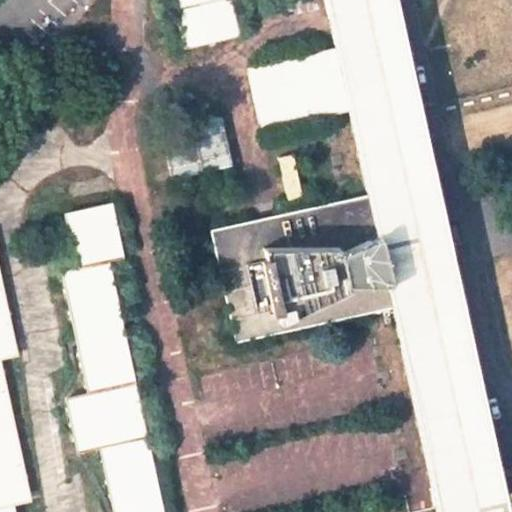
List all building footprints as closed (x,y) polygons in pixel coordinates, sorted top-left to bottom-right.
[(231,0),(176,0),(184,42),(236,30),(231,0)] [(409,65),(394,0),(323,0),(334,47),(246,66),(259,126),(347,107),(365,194),(209,229),(234,341),(267,334),(392,306),(435,511),(506,511),(506,509),(511,507),(511,511),(511,488),(503,491),(416,96),(409,65)] [(195,144),(168,150),(175,179),(233,165),(221,118),(191,126),(195,144)] [(160,511),(108,262),(122,258),(111,205),(64,216),(76,269),(62,272),(89,394),(66,399),(77,450),(100,446),(114,511),(160,511)] [(0,350),(15,347),(0,282),(0,511),(11,511),(8,499),(30,493),(0,363),(0,350)]
